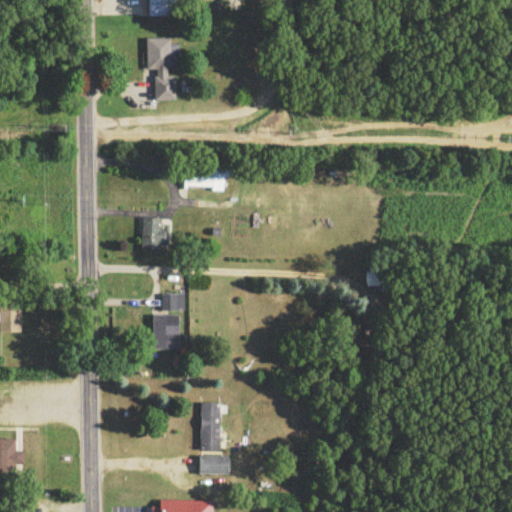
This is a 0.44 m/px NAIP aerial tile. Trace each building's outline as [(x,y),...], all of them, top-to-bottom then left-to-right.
[(149,0),(149,20),(178,20),(178,0),(149,0)] [(147,42),(148,74),(155,73),(156,104),(180,103),(177,41),(147,42)] [(228,172),(187,170),(186,192),(228,193),(228,172)] [(142,256),(159,256),(159,222),(142,222),(142,256)] [(179,318),(154,318),(154,351),(179,351),(179,318)] [(200,407),(200,454),(221,454),(221,407),(200,407)] [(0,446),(0,475),(25,475),(25,455),(16,455),(16,446),(0,446)] [(230,460),(199,460),(199,479),(230,479),(230,460)]
